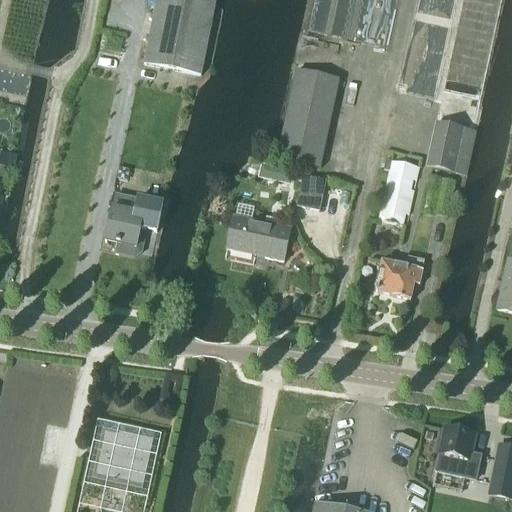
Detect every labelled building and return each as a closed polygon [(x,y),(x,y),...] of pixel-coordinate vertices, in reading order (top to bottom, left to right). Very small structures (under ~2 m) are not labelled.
[(201,78),(215,5),(190,0),(157,0),(144,66),(201,78)] [(318,0),(312,32),(389,49),(399,0),(318,0)] [(437,124),(457,128),(467,131),(466,132),(477,134),(483,102),(480,102),(494,37),(502,0),(417,0),(414,18),(397,95),(441,105),(437,124)] [(321,170),(340,82),(297,73),(278,161),(321,170)] [(427,170),(466,178),(467,179),(476,137),(466,134),(466,132),(467,131),(457,128),(456,131),(436,127),(427,170)] [(0,168),(7,171),(10,157),(0,154),(0,168)] [(392,164),(386,163),(383,173),(389,174),(378,223),(406,229),(419,171),(392,165),(392,164)] [(262,168),(259,179),(266,181),(271,177),(273,171),(262,168)] [(303,177),(296,208),(320,214),(327,183),(303,177)] [(430,179),(423,214),(447,220),(455,185),(430,179)] [(109,223),(105,244),(117,247),(115,257),(134,261),(141,256),(144,241),(138,240),(140,231),(156,235),(162,207),(138,201),(135,217),(112,212),(111,216),(109,223)] [(233,220),(227,252),(284,264),(291,232),(233,220)] [(511,242),(497,313),(511,315),(511,242)] [(378,297),(411,304),(415,288),(420,289),(423,273),(422,273),(424,264),(408,260),(406,270),(391,266),(382,265),(376,293),(378,297)] [(98,424),(84,488),(148,502),(162,438),(98,424)] [(445,432),(436,475),(475,483),(480,459),(469,457),(473,439),(445,432)] [(511,451),(498,449),(489,498),(511,502),(511,451)]
